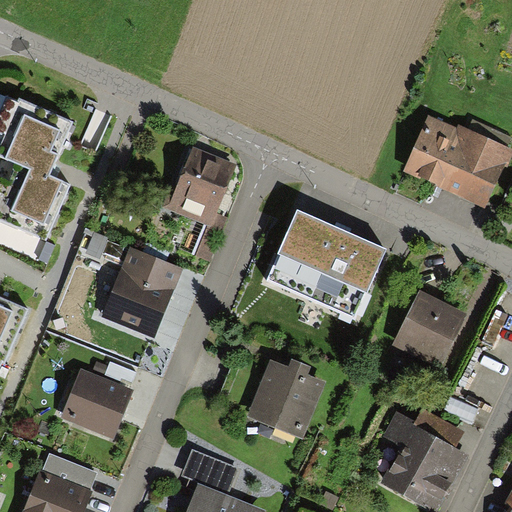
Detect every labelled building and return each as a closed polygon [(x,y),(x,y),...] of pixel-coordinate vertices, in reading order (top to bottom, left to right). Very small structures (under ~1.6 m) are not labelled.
[(75,126),(5,96),(0,107),(0,139),(2,140),(0,145),(0,161),(16,168),(9,184),(0,180),(0,225),(47,246),(71,191),(51,182),(75,126)] [(429,119),(403,175),(485,212),(505,169),(508,170),(511,159),(511,151),(459,127),(457,132),(429,119)] [(173,186),(163,209),(208,227),(196,258),(211,264),(229,219),(220,215),(239,167),(194,150),(178,189),(173,186)] [(297,216),(266,287),(357,326),(388,256),(297,216)] [(126,263),(104,319),(156,340),(184,272),(130,250),(129,252),(92,237),(88,248),(126,263)] [(420,294),(393,350),(441,373),(468,317),(420,294)] [(0,375),(3,369),(6,370),(30,314),(0,300),(0,375)] [(137,373),(111,363),(105,376),(132,387),(137,373)] [(270,363),(247,421),(303,443),(327,386),(308,378),(310,372),(291,364),(289,371),(270,363)] [(81,372),(61,421),(114,442),(134,393),(81,372)] [(404,449),(384,487),(431,511),(437,511),(467,458),(456,453),(466,434),(422,411),(415,424),(397,414),(384,438),(404,449)] [(199,487),(228,498),(239,470),(192,452),(182,480),(199,487)] [(40,472),(24,511),(86,511),(94,494),(91,493),(98,475),(50,456),(43,473),(40,472)] [(199,487),(188,511),(262,511),(228,498),(199,487)]
